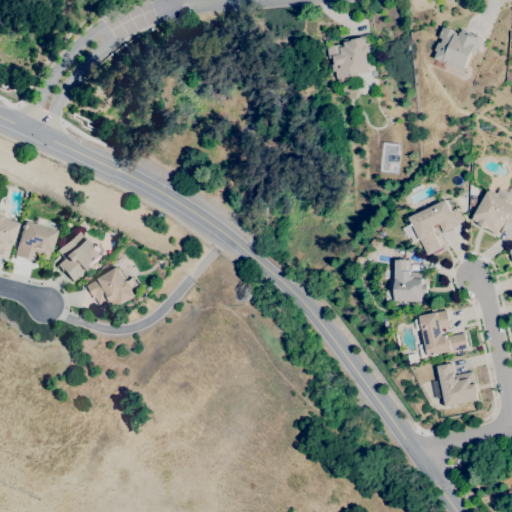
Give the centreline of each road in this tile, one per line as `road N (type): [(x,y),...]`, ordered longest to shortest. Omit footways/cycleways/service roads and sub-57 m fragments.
road 1 (tertiary): [(462,511),(312,307),(274,276)]
road 2 (tertiary): [(250,257),(184,204),(0,117)]
road 3 (residential): [(135,17),(88,34),(20,127)]
road 4 (residential): [(511,428),(483,295),(472,277)]
road 5 (residential): [(45,138),(76,76),(135,17)]
